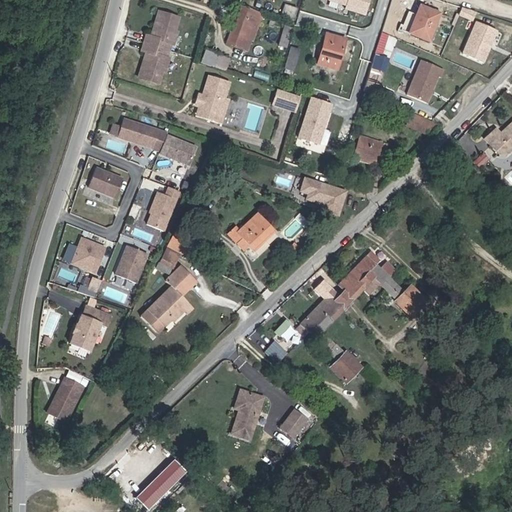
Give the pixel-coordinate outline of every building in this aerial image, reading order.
[(367,17),(372,0),(330,0),(330,2),(350,8),(349,11),(367,17)] [(299,9),(286,6),(282,19),(295,23),(299,9)] [(442,14),(421,8),(413,34),(412,38),(428,43),(433,44),(442,14)] [(262,17),(247,11),(238,38),(236,37),(232,48),(252,54),(255,44),(253,43),(262,17)] [(475,15),(461,11),(458,18),(471,25),(475,15)] [(166,44),(172,46),(174,47),(177,35),(176,35),(179,21),(160,15),(156,29),(158,32),(155,40),(153,39),(148,38),(145,47),(164,52),(166,44)] [(266,18),(262,17),(253,43),(255,44),(258,45),(266,18)] [(476,26),(462,58),(480,66),(494,34),(476,26)] [(324,34),(313,67),(333,75),(345,42),(324,34)] [(388,39),(382,36),(380,42),(376,55),(383,57),(388,39)] [(164,52),(170,54),(172,46),(166,44),(164,52)] [(285,68),(295,71),(302,49),(292,46),(285,68)] [(161,60),(164,52),(145,47),(143,54),(147,56),(149,57),(148,64),(145,64),(142,74),(161,81),(163,73),(166,74),(169,63),(168,62),(161,60)] [(170,54),(164,52),(161,60),(168,62),(170,54)] [(205,55),(201,66),(215,71),(218,59),(205,55)] [(230,62),(218,59),(215,71),(226,74),(230,62)] [(443,74),(420,65),(406,100),(426,108),(437,81),(440,82),(443,74)] [(161,81),(142,74),(140,80),(159,87),(161,81)] [(223,101),(228,87),(212,81),(207,96),(223,101)] [(365,94),(377,98),(381,85),(368,82),(367,84),(365,94)] [(303,99),(278,92),(274,106),(299,113),(303,99)] [(354,107),(360,109),(362,104),(364,96),(358,94),(354,107)] [(389,104),(392,106),(394,99),(385,94),(382,102),(383,102),(389,104)] [(223,103),(223,101),(207,96),(205,103),(207,108),(203,111),(200,119),(216,124),(223,103)] [(378,101),(368,97),(363,116),(373,120),(378,101)] [(334,105),(314,98),(300,138),(321,145),(334,105)] [(197,109),(203,111),(207,108),(205,103),(200,101),(197,109)] [(229,104),(223,103),(216,124),(222,126),(229,104)] [(426,120),(413,114),(408,128),(427,135),(431,123),(432,122),(426,120)] [(511,120),(503,130),(503,133),(501,135),(499,133),(494,127),(483,137),(496,152),(505,153),(511,146),(511,120)] [(170,137),(126,123),(121,141),(155,152),(157,148),(165,151),(169,138),(170,137)] [(387,144),(362,137),(355,160),(381,167),(387,144)] [(163,155),(162,157),(193,168),(200,150),(169,138),(165,151),(163,155)] [(478,166),(489,156),(484,150),(472,160),(478,166)] [(99,172),(91,191),(118,202),(126,182),(99,172)] [(306,202),(342,213),(349,189),(306,175),(301,191),(309,193),(306,202)] [(183,195),(172,191),(169,199),(161,196),(154,213),(156,213),(150,228),(167,235),(183,195)] [(232,231),(243,242),(252,235),(258,241),(262,245),(284,225),(267,208),(245,227),(241,223),(232,231)] [(194,240),(179,233),(173,247),(187,253),(194,240)] [(249,249),(258,241),(252,235),(243,242),(249,249)] [(110,251),(85,242),(76,268),(100,276),(110,251)] [(131,249),(119,278),(140,287),(152,257),(131,249)] [(180,258),(168,252),(162,265),(174,271),(180,258)] [(351,291),(346,298),(349,301),(375,273),(381,278),(387,284),(394,276),(371,257),(346,286),(351,291)] [(150,311),(166,327),(174,321),(175,323),(187,312),(186,308),(191,303),(184,296),(181,293),(197,278),(185,266),(170,281),(175,287),(150,311)] [(345,305),(351,311),(381,278),(375,273),(349,301),(346,298),(342,302),(345,305)] [(403,283),(394,276),(387,284),(403,298),(400,301),(417,317),(432,301),(408,280),(403,283)] [(181,293),(184,296),(199,281),(197,278),(181,293)] [(93,293),(102,296),(105,285),(97,283),(93,293)] [(346,298),(340,292),(307,329),(315,337),(345,305),(342,302),(346,298)] [(197,309),(191,303),(186,308),(187,312),(175,323),(178,326),(197,309)] [(351,311),(345,305),(315,337),(340,359),(338,364),(358,383),(372,367),(356,352),(351,355),(330,334),(351,311)] [(310,342),(315,337),(307,329),(301,334),(310,342)] [(278,362),(288,352),(276,341),(266,351),(278,362)] [(104,353),(90,345),(81,361),(92,367),(98,359),(101,359),(104,353)] [(86,388),(64,377),(45,414),(67,425),(86,388)] [(305,382),(297,392),(310,404),(318,394),(305,382)] [(245,407),(247,409),(251,409),(250,412),(247,413),(241,432),(260,437),(271,394),(249,388),(245,407)] [(292,423),(287,429),(296,436),(310,418),(299,409),(289,421),(292,423)] [(152,511),(190,472),(177,459),(138,498),(152,511)]
